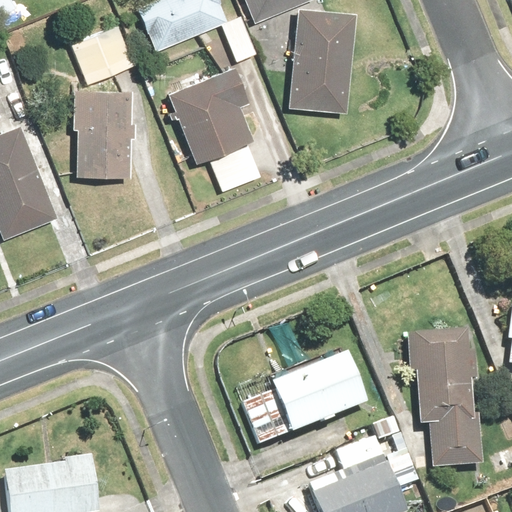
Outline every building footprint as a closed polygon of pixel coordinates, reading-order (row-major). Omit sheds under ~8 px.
[(219,0),(154,0),(136,8),(153,50),(228,20),(219,0)] [(244,0),(254,22),(307,0),(244,0)] [(353,14),(296,7),(285,107),(343,113),(353,14)] [(115,25),(68,46),(85,85),(132,65),(115,25)] [(235,67),(167,93),(195,162),(254,139),(240,104),(248,101),(235,67)] [(128,176),(130,91),(73,90),(72,175),(128,176)] [(19,124),(0,132),(0,229),(4,241),(58,219),(19,124)] [(465,329),(405,334),(407,373),(415,372),(419,424),(427,424),(430,468),(481,464),(478,413),(471,414),(468,379),(475,379),(473,350),(466,350),(465,329)] [(270,382),(290,432),(365,403),(346,353),(270,382)] [(373,438),(332,454),(339,472),(380,456),(373,438)] [(98,511),(91,459),(2,471),(7,511),(98,511)] [(309,493),(316,511),(406,511),(387,463),(309,493)]
